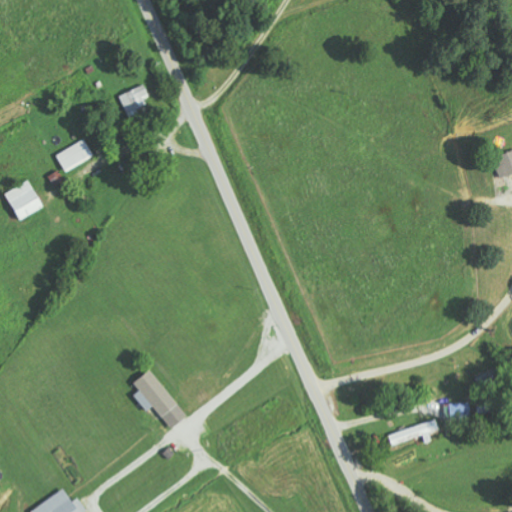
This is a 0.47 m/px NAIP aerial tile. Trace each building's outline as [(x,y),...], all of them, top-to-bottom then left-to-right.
[(149,106),(146,99),(152,96),(148,84),(121,95),(131,120),(143,115),(140,109),(149,106)] [(59,153),(67,171),(97,157),(89,140),(59,153)] [(505,165),(499,167),(504,179),(511,175),(511,151),(501,156),(505,165)] [(68,180),(61,170),(50,177),(57,187),(68,180)] [(9,193),(24,220),(48,207),(34,180),(9,193)] [(137,383),(142,391),(137,395),(149,411),(157,406),(173,429),(190,417),(155,370),(137,383)] [(453,420),(474,419),(473,402),(452,403),(453,420)] [(443,429),(440,420),(390,434),(394,446),(426,437),(427,443),(435,441),(433,432),(443,429)] [(34,509),(35,511),(87,511),(80,499),(76,502),(69,490),(34,509)]
